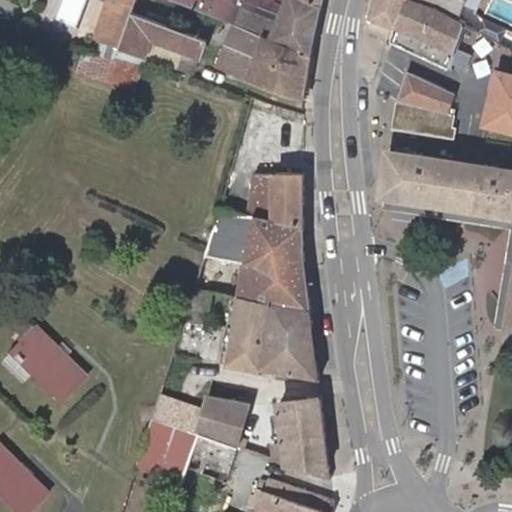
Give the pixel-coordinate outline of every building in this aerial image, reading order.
[(117,54),(120,47),(132,11),(136,0),(114,0),(100,43),(98,48),(117,54)] [(323,4),(313,0),(171,0),(234,24),(312,54),(323,4)] [(377,0),(372,18),(397,26),(399,22),(407,0),(377,0)] [(392,40),(449,67),(465,25),(464,24),(456,19),(455,18),(442,8),(416,0),(407,0),(399,22),(397,26),(392,40)] [(511,0),(416,0),(442,8),(455,18),(463,0),(467,0),(477,5),(479,0),(511,0)] [(120,47),(148,57),(153,43),(200,60),(207,39),(132,11),(120,47)] [(506,29),(483,18),(477,28),(499,41),(506,29)] [(312,54),(234,24),(226,45),(218,67),(305,99),(308,76),(312,54)] [(153,43),(148,57),(194,74),(200,60),(153,43)] [(409,69),(397,102),(402,103),(414,72),(409,69)] [(414,72),(402,103),(448,112),(457,92),(414,72)] [(511,74),(499,72),(487,125),(511,130),(511,74)] [(402,103),(397,102),(393,129),(455,138),(456,127),(453,126),(454,113),(448,112),(402,103)] [(272,172),(304,172),(304,123),(257,110),(255,174),(272,174),(272,172)] [(511,169),(390,150),(383,194),(444,204),(455,206),(511,215),(511,169)] [(249,213),(303,222),(304,172),(296,172),(272,172),(272,174),(255,174),(249,213)] [(510,328),(511,313),(511,215),(455,206),(444,204),(383,194),(382,207),(508,228),(511,228),(511,234),(497,325),(501,326),(510,328)] [(239,295),(310,308),(305,264),(303,222),(249,213),(247,213),(222,209),(206,254),(206,256),(245,262),(239,295)] [(212,290),(196,287),(185,319),(206,323),(212,290)] [(310,308),(239,295),(234,294),(222,362),(319,379),(310,308)] [(28,318),(21,324),(29,331),(12,349),(62,399),(86,376),(28,318)] [(187,402),(161,393),(154,417),(180,426),(187,402)] [(196,432),(199,433),(237,446),(249,402),(207,395),(203,407),(196,432)] [(274,459),(330,477),(321,398),(278,404),(283,443),(272,445),(274,459)] [(196,432),(203,407),(187,402),(180,426),(196,432)] [(183,482),(187,468),(199,433),(196,432),(180,426),(154,417),(139,462),(137,466),(183,482)] [(239,447),(237,446),(199,433),(187,468),(227,482),(239,447)] [(0,441),(0,490),(21,511),(29,511),(50,492),(0,441)] [(216,511),(227,482),(187,468),(183,482),(173,511),(216,511)] [(329,511),(333,504),(332,499),(269,478),(264,491),(258,488),(251,507),(257,510),(256,511),(329,511)]
